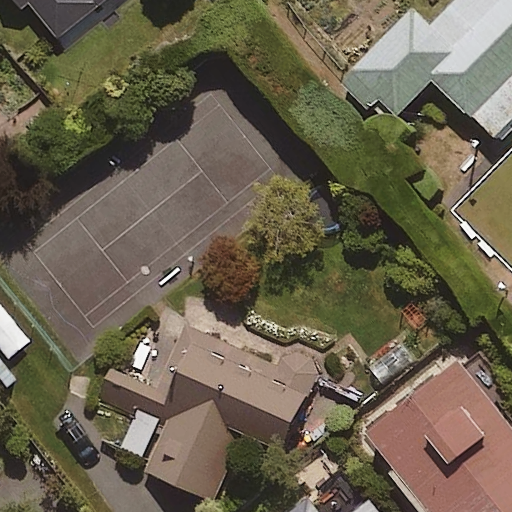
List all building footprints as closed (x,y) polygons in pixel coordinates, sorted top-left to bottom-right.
[(101,0),(19,0),(22,3),(24,0),(28,0),(58,35),(101,0)] [(443,94),(487,141),(511,117),(511,0),(435,0),(367,65),(417,118),(443,94)] [(320,362),(194,300),(183,322),(167,314),(152,344),(164,350),(149,380),(115,363),(99,395),(135,412),(118,446),(213,492),(243,430),(278,447),(320,362)] [(393,457),(386,462),(425,511),(511,511),(511,417),(456,347),(363,421),(393,457)] [(331,511),(311,485),(274,511),(387,511),(370,489),(337,511),(331,511)]
